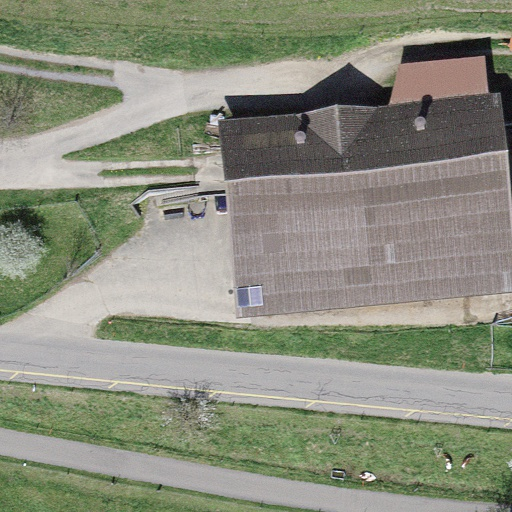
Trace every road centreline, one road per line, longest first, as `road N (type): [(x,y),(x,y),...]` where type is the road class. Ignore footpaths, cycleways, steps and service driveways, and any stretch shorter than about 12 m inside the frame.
road 1 (tertiary): [(0,364),(511,414)]
road 2 (track): [(360,511),(0,447)]
road 3 (track): [(344,84),(166,107),(0,164)]
road 4 (track): [(0,62),(226,99)]
road 5 (track): [(217,167),(64,181),(0,174)]
road 6 (track): [(180,226),(23,366)]
